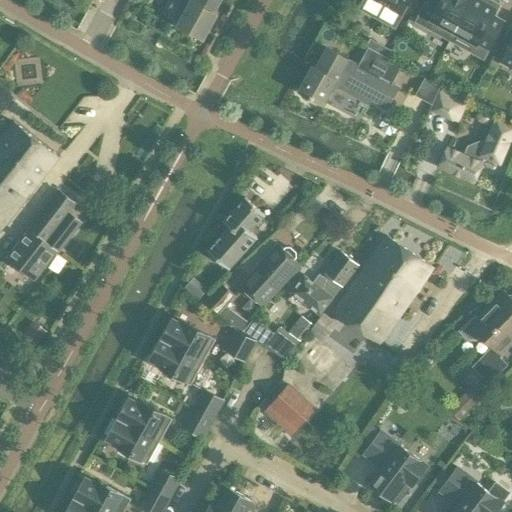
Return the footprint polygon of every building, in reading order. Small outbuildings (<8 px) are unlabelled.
[(195,0),(195,2),(192,0),(190,4),(183,0),(174,0),(167,15),(180,22),(178,25),(203,39),(217,14),(214,12),(220,0),(195,0)] [(376,0),(402,14),(410,0),(376,0)] [(450,40),(455,32),(472,0),(428,0),(416,22),(450,40)] [(450,40),(484,59),(502,25),(501,24),(500,25),(490,19),(500,1),(498,0),(472,0),(455,32),(450,40)] [(511,42),(502,61),(511,66),(511,42)] [(375,51),(376,52),(389,59),(393,52),(379,44),(375,51)] [(398,88),(393,85),(403,66),(376,52),(366,70),(348,61),(349,60),(327,49),(316,68),(313,66),(299,91),(308,96),(308,97),(314,101),(315,100),(324,105),(337,81),(387,109),(398,88)] [(425,76),(417,94),(434,102),(442,84),(425,76)] [(443,89),(432,112),(457,124),(468,101),(443,89)] [(440,166),(474,181),(482,162),(481,162),(484,155),(499,162),(511,133),(511,126),(497,120),(485,146),(476,143),(468,146),(464,155),(448,147),(440,166)] [(0,229),(58,157),(14,122),(0,139),(0,229)] [(76,204),(59,191),(6,259),(34,281),(57,251),(58,252),(74,233),(61,223),(76,204)] [(208,251),(229,269),(257,237),(250,231),(265,215),(246,198),(224,222),(229,227),(208,251)] [(288,234),(241,286),(262,306),(309,254),(304,250),(308,246),(295,235),(292,239),(288,234)] [(433,266),(388,235),(334,312),(380,343),(433,266)] [(342,286),(358,265),(342,252),(325,273),(327,274),(324,277),(321,276),(316,283),(315,283),(304,275),(291,292),(320,314),(342,286)] [(198,298),(205,290),(193,279),(186,287),(198,298)] [(206,302),(220,314),(237,296),(223,283),(206,302)] [(504,293),(479,319),(475,315),(460,331),(470,340),(475,340),(481,334),(494,346),(473,367),(489,382),(506,364),(498,356),(511,341),(511,296),(507,296),(504,293)] [(299,342),(313,325),(303,317),(289,335),(299,342)] [(275,334),(252,318),(243,331),(266,346),(275,334)] [(162,339),(203,362),(216,339),(188,324),(187,327),(173,319),(162,339)] [(25,335),(36,344),(46,331),(35,322),(25,335)] [(256,342),(237,332),(226,351),(245,361),(256,342)] [(203,362),(162,339),(151,359),(165,366),(163,369),(191,384),(203,362)] [(292,436),(316,408),(289,384),(270,405),(285,418),(279,424),(292,436)] [(205,390),(195,409),(213,419),(224,400),(205,390)] [(478,404),(467,393),(447,412),(458,423),(478,404)] [(118,419),(160,441),(172,419),(145,404),(143,406),(129,399),(118,419)] [(213,419),(195,409),(184,428),(203,438),(213,419)] [(160,441),(118,419),(107,438),(121,446),(120,449),(148,464),(160,441)] [(384,468),(372,485),(391,500),(406,480),(413,485),(427,466),(382,432),(365,454),(384,468)] [(472,432),(466,439),(472,444),(477,443),(481,439),(472,432)] [(496,482),(489,492),(458,468),(441,491),(461,505),(455,511),(496,511),(511,493),(496,482)] [(162,469),(151,488),(170,498),(180,479),(162,469)] [(75,498),(100,511),(112,511),(122,494),(101,483),(100,486),(86,478),(75,498)] [(162,511),(170,498),(151,488),(141,507),(150,511),(162,511)] [(244,511),(251,500),(230,489),(218,510),(210,506),(207,511),(244,511)] [(100,511),(75,498),(67,511),(100,511)]
